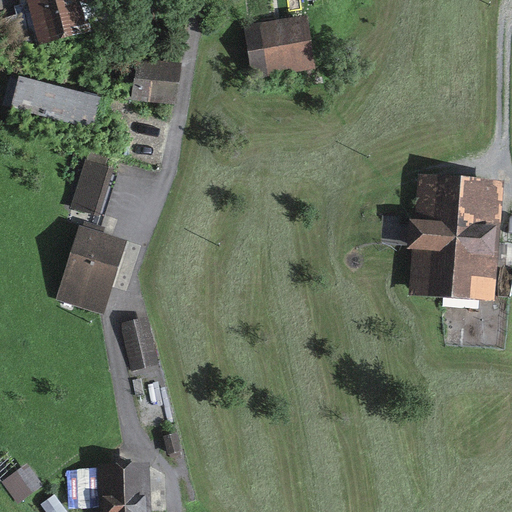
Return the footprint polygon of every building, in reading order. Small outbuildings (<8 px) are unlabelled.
[(81,0),(24,0),(39,53),(92,40),(81,0)] [(308,20),(244,28),(249,69),(251,81),(314,73),(308,20)] [(181,68),(138,63),(130,104),(176,110),(181,68)] [(101,104),(19,83),(10,114),(91,137),(101,104)] [(118,175),(86,163),(69,212),(103,224),(118,175)] [(496,305),(503,186),(419,179),(416,225),(409,224),(408,246),(407,255),(414,256),(411,296),(410,300),(496,305)] [(80,231),(56,301),(105,319),(128,247),(80,231)] [(148,320),(119,325),(131,373),(159,367),(148,320)] [(43,488),(27,467),(2,484),(18,506),(43,488)] [(151,511),(150,469),(98,468),(98,472),(67,471),(69,510),(100,511),(99,511),(151,511)]
